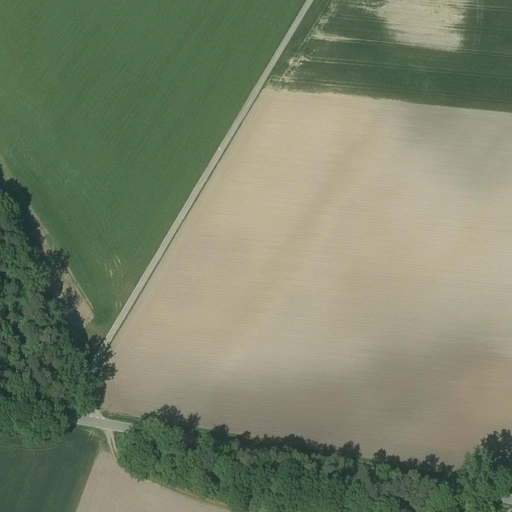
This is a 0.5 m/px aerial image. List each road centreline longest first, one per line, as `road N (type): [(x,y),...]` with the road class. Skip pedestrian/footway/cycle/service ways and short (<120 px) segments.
road 1 (tertiary): [(0,403),(511,500)]
road 2 (track): [(85,380),(0,202)]
road 3 (track): [(113,425),(120,454),(135,471),(250,511)]
